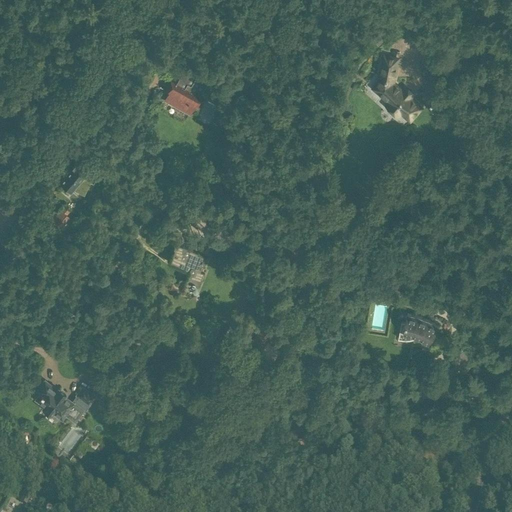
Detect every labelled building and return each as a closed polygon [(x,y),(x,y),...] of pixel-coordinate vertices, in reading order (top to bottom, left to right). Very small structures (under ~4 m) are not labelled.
[(403,91),(393,82),(398,58),(385,55),(380,82),(377,85),(385,91),(382,94),(390,101),(388,104),(390,107),(388,108),(395,114),(396,112),(399,114),(402,111),(411,119),(416,113),(414,112),(419,105),(410,98),(412,96),(405,89),(403,91)] [(199,98),(209,80),(186,67),(177,84),(170,81),(165,90),(169,93),(165,100),(189,113),(194,104),(198,107),(202,99),(199,98)] [(240,87),(241,94),(251,93),(250,85),(240,87)] [(75,185),(85,190),(90,181),(93,182),(93,183),(98,174),(97,174),(97,175),(87,166),(89,163),(82,157),(67,173),(70,175),(67,178),(63,183),(71,189),(75,185)] [(70,210),(64,204),(51,219),(62,228),(71,218),(67,214),(70,210)] [(202,258),(197,256),(198,254),(198,253),(197,252),(186,248),(177,244),(176,244),(175,244),(174,245),(173,247),(173,248),(174,249),(170,259),(190,267),(189,269),(189,270),(189,271),(191,272),(187,282),(191,283),(191,284),(191,285),(192,286),(193,286),(194,286),(194,285),(198,286),(204,273),(199,271),(200,269),(201,269),(202,268),(205,261),(205,260),(205,259),(205,258),(203,258),(202,258)] [(406,322),(402,321),(399,338),(404,339),(406,339),(409,339),(411,339),(416,337),(416,336),(420,338),(428,342),(439,325),(430,320),(419,315),(408,313),(406,322)] [(255,362),(272,334),(261,327),(253,339),(245,333),(234,350),(255,362)] [(464,373),(475,362),(463,350),(452,361),(464,373)] [(132,392),(147,368),(135,361),(121,386),(132,392)] [(39,393),(34,399),(44,406),(42,408),(52,414),(53,412),(62,418),(67,412),(69,414),(68,415),(74,419),(83,408),(74,402),(74,403),(65,396),(67,393),(58,387),(57,388),(45,379),(36,391),(39,393)] [(94,396),(82,387),(77,394),(89,403),(94,396)] [(183,417),(193,406),(177,390),(166,400),(183,417)] [(138,426),(144,418),(132,409),(126,416),(138,426)] [(86,440),(83,444),(94,453),(99,447),(93,443),(92,444),(86,440)] [(76,452),(74,456),(80,461),(83,457),(76,452)] [(82,473),(76,481),(84,487),(90,479),(82,473)] [(26,506),(34,491),(27,488),(20,502),(26,506)] [(32,511),(41,495),(34,492),(27,507),(27,508),(25,511),(32,511)]
